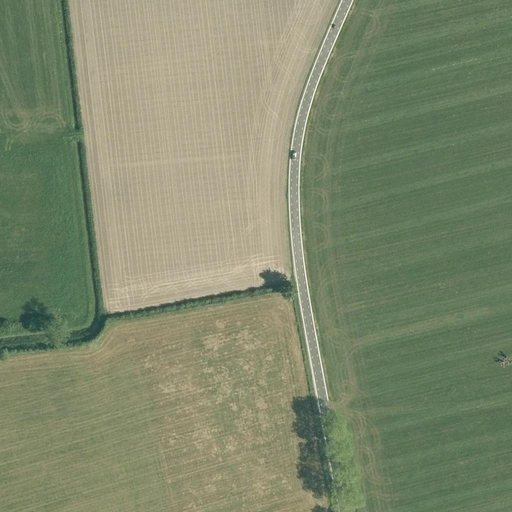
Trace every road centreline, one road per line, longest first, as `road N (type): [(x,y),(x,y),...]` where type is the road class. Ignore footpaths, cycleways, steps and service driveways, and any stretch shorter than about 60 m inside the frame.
road 1 (tertiary): [(344,511),(295,259),(290,193),(298,114),(346,0)]
road 2 (track): [(131,328),(301,294)]
